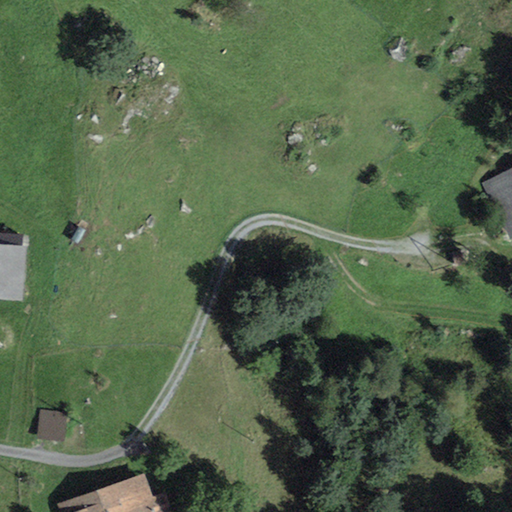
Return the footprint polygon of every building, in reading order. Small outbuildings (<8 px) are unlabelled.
[(511,182),(511,184),(505,174),(486,183),(493,197),(490,198),(497,211),(503,208),(511,227),(511,182)] [(0,293),(17,295),(21,235),(0,233),(0,293)] [(452,252),(455,265),(464,263),(462,250),(452,252)] [(140,481),(115,489),(123,511),(169,511),(164,494),(146,500),(140,481)] [(66,511),(123,511),(115,489),(64,506),(66,511)]
